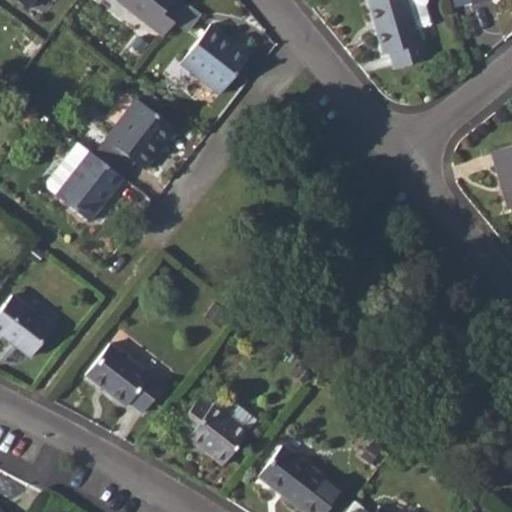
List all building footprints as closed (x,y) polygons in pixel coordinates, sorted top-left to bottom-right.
[(15,0),(27,9),(33,0),(15,0)] [(118,0),(162,36),(184,8),(174,0),(118,0)] [(365,0),(382,54),(388,53),(392,69),(429,59),(420,26),(425,25),(427,19),(424,5),(426,2),(425,0),(365,0)] [(210,23),(180,62),(219,94),(251,52),(238,42),(236,45),(210,23)] [(137,99),(93,153),(123,177),(134,162),(144,169),(165,143),(168,144),(177,132),(137,99)] [(71,176),(56,195),(89,221),(124,178),(123,177),(93,153),(78,143),(59,167),(71,176)] [(511,144),(489,152),(507,210),(511,208),(511,144)] [(12,295),(0,310),(0,339),(3,335),(30,357),(53,329),(12,295)] [(110,344),(86,374),(126,406),(130,403),(142,413),(164,386),(110,344)] [(199,395),(176,426),(187,434),(186,437),(223,465),(257,422),(255,420),(236,405),(232,408),(218,397),(211,405),(199,395)] [(282,445),(257,476),(302,511),(301,511),(323,511),(340,490),(282,445)] [(488,464),(478,479),(491,490),(502,476),(488,464)]
